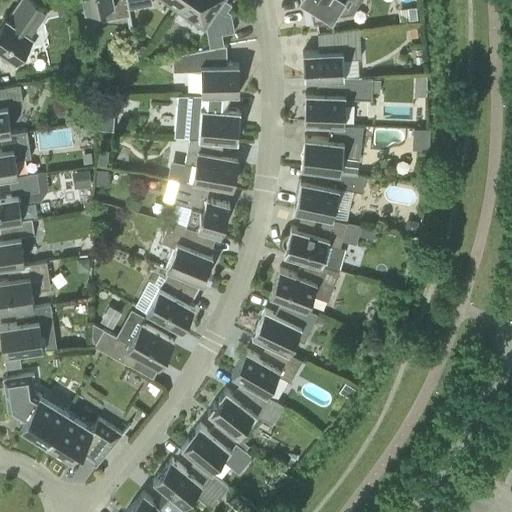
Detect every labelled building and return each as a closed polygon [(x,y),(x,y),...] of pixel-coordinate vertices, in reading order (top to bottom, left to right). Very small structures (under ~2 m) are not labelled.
[(5,15),(0,23),(0,50),(15,61),(33,35),(32,33),(49,9),(36,0),(18,0),(7,17),(5,15)] [(127,0),(82,0),(84,9),(99,7),(101,19),(130,14),(127,0)] [(210,47),(224,44),(222,33),(234,30),(231,12),(227,9),(232,3),(227,0),(179,0),(177,4),(205,23),(210,47)] [(309,0),(312,22),(332,19),(344,0),(309,0)] [(358,76),(358,57),(360,57),(359,27),(317,33),(318,50),(302,51),(304,79),(317,78),(358,76)] [(201,93),(229,93),(239,92),(239,62),(227,63),(226,44),(224,44),(210,47),(172,54),(173,70),(201,70),(201,93)] [(304,122),(329,123),(344,124),(345,97),(371,98),(372,76),(358,76),(317,78),(317,91),(305,91),(304,122)] [(0,132),(11,131),(7,103),(22,101),(20,83),(0,86),(0,132)] [(188,136),(189,136),(223,139),(237,140),(240,108),(228,107),(229,93),(201,93),(192,93),(188,136)] [(300,166),(314,168),(340,171),(342,156),(359,158),(363,125),(344,124),(329,123),(328,138),(304,135),(300,166)] [(0,176),(8,176),(17,174),(15,158),(31,156),(27,129),(11,131),(0,132),(0,135),(2,148),(0,148),(0,176)] [(192,180),(209,184),(231,188),(237,156),(221,153),(223,139),(189,136),(185,162),(195,164),(192,180)] [(98,148),(95,163),(104,165),(107,150),(98,148)] [(301,211),(332,218),(339,186),(362,191),(365,174),(340,171),(314,168),(311,181),(300,178),(293,209),(301,211)] [(106,170),(96,169),(95,183),(106,183),(106,170)] [(0,221),(22,218),(18,193),(49,188),(47,170),(36,172),(17,174),(8,176),(11,194),(0,195),(0,221)] [(185,225),(216,234),(220,235),(229,202),(206,195),(209,184),(192,180),(179,178),(172,201),(191,206),(185,225)] [(301,257),(321,263),(327,243),(339,246),(346,221),(332,218),(301,211),(297,226),(290,225),(282,252),(301,257)] [(0,266),(12,264),(24,262),(20,235),(34,233),(32,217),(22,218),(0,221),(0,232),(1,238),(0,237),(0,266)] [(348,219),(346,236),(361,238),(364,221),(348,219)] [(169,269),(201,282),(204,283),(211,266),(208,264),(213,254),(208,252),(216,234),(185,225),(169,220),(160,240),(174,245),(165,267),(169,269)] [(269,294),(282,299),(306,308),(312,294),(327,299),(339,269),(321,263),(301,257),(296,272),(279,266),(269,294)] [(0,309),(14,308),(35,305),(33,288),(51,285),(47,259),(24,262),(12,264),(14,276),(0,278),(0,309)] [(201,282),(169,269),(159,285),(145,310),(181,330),(194,305),(190,302),(201,282)] [(251,334),(267,342),(288,352),(295,337),(304,341),(317,313),(306,308),(282,299),(276,312),(264,307),(251,334)] [(50,303),(35,305),(14,308),(16,322),(0,323),(0,331),(3,354),(43,348),(41,333),(54,331),(50,303)] [(136,352),(159,365),(174,339),(140,320),(129,342),(103,328),(94,345),(129,364),(136,352)] [(231,373),(241,379),(265,393),(277,373),(289,380),(302,359),(288,352),(267,342),(259,355),(246,347),(231,373)] [(45,443),(67,409),(39,392),(39,393),(34,390),(31,372),(6,376),(11,407),(26,417),(20,427),(45,443)] [(217,419),(238,435),(256,413),(272,423),(283,404),(265,393),(241,379),(231,392),(225,387),(207,410),(217,419)] [(67,409),(45,443),(71,459),(76,452),(95,464),(123,432),(98,416),(93,425),(67,409)] [(180,445),(194,457),(211,471),(231,448),(234,451),(244,440),(238,435),(217,419),(208,429),(199,422),(180,445)] [(152,479),(162,487),(183,505),(194,492),(211,506),(228,485),(211,471),(194,457),(186,468),(171,456),(152,479)] [(124,511),(190,511),(191,511),(183,505),(162,487),(153,498),(143,490),(124,511)]
